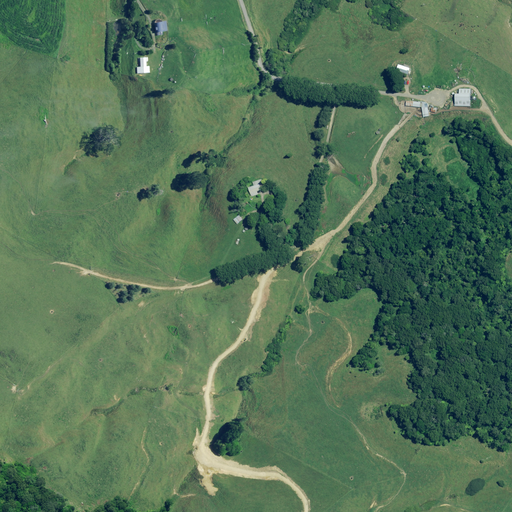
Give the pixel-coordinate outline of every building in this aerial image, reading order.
[(166,31),(164,21),(153,23),(154,33),(156,32),(156,36),(161,35),(161,32),(166,31)] [(398,71),(410,74),(411,74),(412,71),(411,71),(411,68),(399,65),(398,71)] [(471,106),(472,89),(460,89),(460,94),(456,94),(456,100),(456,106),(471,106)] [(423,107),(424,117),(431,116),(429,108),(430,103),(407,101),(407,106),(423,107)] [(263,190),(261,184),(249,188),(252,197),(259,194),(258,191),(263,190)] [(244,220),(241,215),(235,220),(238,224),(244,220)]
